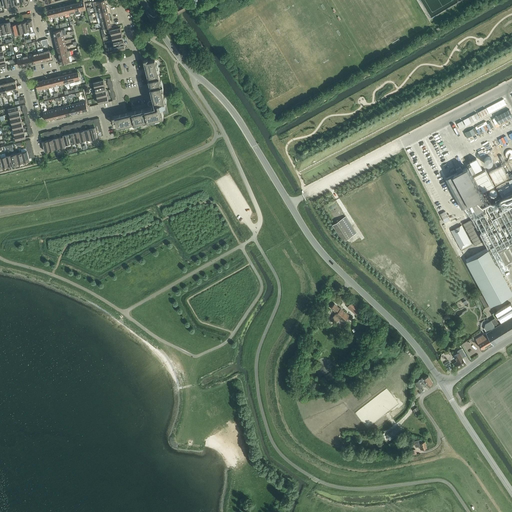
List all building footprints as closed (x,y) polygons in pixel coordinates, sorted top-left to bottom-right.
[(32,20),(26,21),(29,31),(29,33),(35,32),(34,29),(32,20)] [(69,31),(74,31),(73,26),(65,27),(67,34),(70,33),(69,31)] [(19,66),(25,65),(22,56),(22,53),(16,55),(19,66)] [(68,56),(60,58),(61,64),(72,61),(71,56),(68,56)] [(115,120),(115,121),(117,127),(164,115),(171,114),(168,104),(166,105),(165,100),(155,59),(148,60),(148,58),(143,59),(144,62),(145,61),(156,103),(154,103),(153,102),(152,102),(152,103),(151,104),(152,105),(152,106),(153,106),(154,105),(154,107),(115,117),(114,116),(112,116),(113,120),(115,120)] [(9,81),(12,91),(17,90),(15,80),(13,81),(13,80),(9,81)] [(496,104),(491,107),(494,113),(499,110),(496,104)] [(476,115),(461,123),(464,128),(479,120),(476,115)] [(95,127),(97,137),(103,135),(99,118),(90,120),(91,123),(94,123),(95,127)] [(484,155),(485,165),(493,164),(492,154),(484,155)] [(480,160),(467,167),(472,175),(485,169),(480,160)] [(508,177),(502,165),(489,172),(495,184),(508,177)] [(466,167),(448,177),(463,207),(471,203),(476,212),(487,206),(466,167)] [(473,176),(476,182),(482,192),(494,186),(485,169),(473,176)] [(511,177),(496,186),(502,197),(511,191),(511,177)] [(490,214),(481,219),(505,264),(511,260),(511,202),(499,210),(497,205),(492,208),(488,210),(490,214)] [(441,213),(444,222),(450,219),(446,211),(441,213)] [(340,219),(332,225),(343,242),(351,236),(356,233),(345,216),(340,219)] [(472,219),(463,224),(475,245),(484,241),(472,219)] [(451,231),(460,248),(471,243),(461,225),(451,231)] [(466,262),(483,293),(478,296),(485,308),(490,306),(511,293),(511,292),(489,249),(488,250),(487,248),(466,259),(467,261),(466,262)] [(352,301),(347,307),(356,314),(361,309),(352,301)] [(336,313),(335,315),(331,318),(336,322),(339,319),(343,322),(349,315),(341,308),(340,309),(334,304),(331,308),(336,313)] [(511,305),(511,304),(495,313),(501,322),(511,315),(511,305)] [(484,328),(487,332),(476,339),(479,345),(482,349),(492,343),(493,345),(511,333),(511,316),(499,324),(495,318),(485,324),(484,328)] [(469,354),(476,351),(471,339),(464,342),(469,354)] [(454,363),(455,363),(457,368),(465,363),(462,358),(466,356),(461,349),(457,351),(459,353),(454,356),(457,361),(454,363)] [(422,387),(420,383),(422,382),(425,386),(427,385),(428,386),(433,383),(428,376),(423,379),(423,378),(420,379),(421,379),(419,380),(418,380),(415,382),(419,389),(422,387)] [(399,427),(386,436),(389,440),(402,431),(399,427)] [(416,447),(419,446),(420,449),(421,449),(422,449),(426,448),(425,442),(422,442),(421,439),(415,441),(414,442),(415,446),(416,447)]
